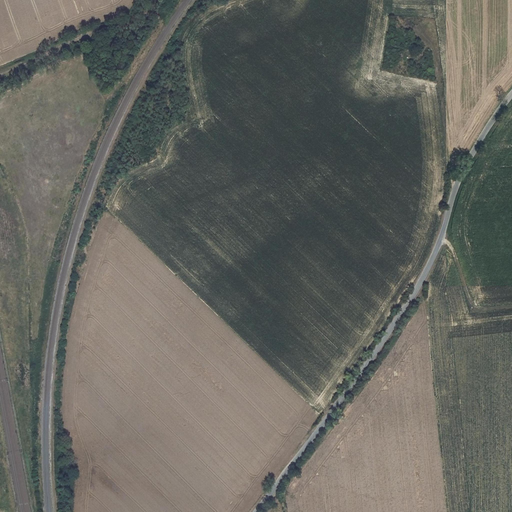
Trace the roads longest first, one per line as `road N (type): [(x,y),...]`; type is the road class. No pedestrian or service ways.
road 1 (unclassified): [(257,511),(413,304),(456,186),(511,93)]
road 2 (track): [(456,186),(432,45),(390,16)]
